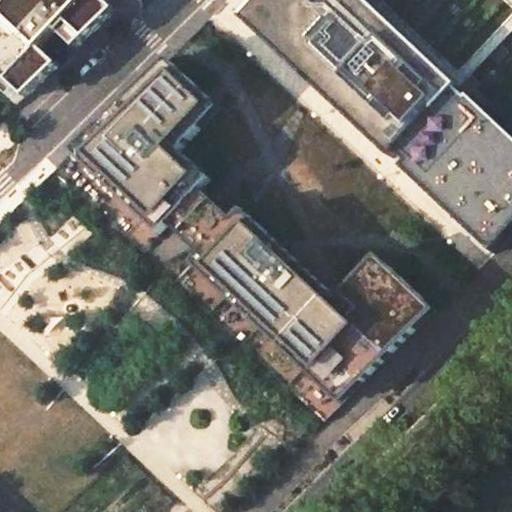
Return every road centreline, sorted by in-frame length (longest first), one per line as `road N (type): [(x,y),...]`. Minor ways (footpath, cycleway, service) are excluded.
road 1 (primary): [(301,511),(511,290)]
road 2 (residential): [(174,11),(0,189)]
